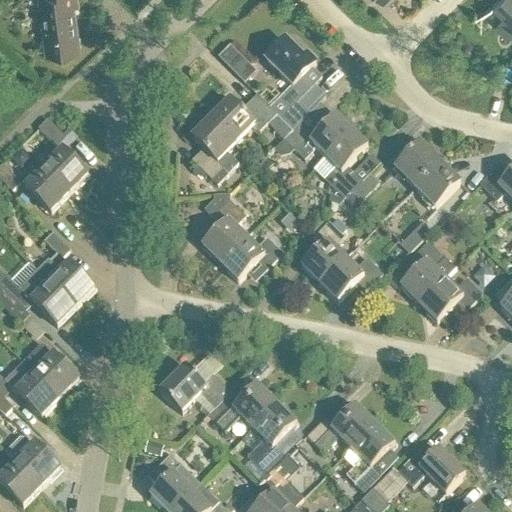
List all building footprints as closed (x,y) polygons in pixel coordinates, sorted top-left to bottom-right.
[(80,43),(75,3),(79,2),(78,0),(37,0),(44,47),(80,43)] [(495,25),(507,36),(511,31),(511,0),(495,0),(494,2),(506,14),(495,25)] [(237,47),(225,59),(251,85),(263,73),(237,47)] [(294,137),(303,128),(311,119),(300,107),(323,84),(313,74),(317,70),(308,61),(305,65),(286,47),(267,67),(292,92),(270,114),(278,121),(294,137)] [(268,130),(284,146),(294,137),(278,121),(270,114),(258,101),(241,118),(230,106),(211,125),(237,151),(255,132),(261,138),(268,130)] [(317,155),(327,164),(353,138),(337,122),(317,142),(303,128),(294,137),(284,146),(274,157),(281,163),(290,161),(295,156),(306,166),(317,155)] [(228,160),(237,151),(211,125),(193,144),(204,156),(193,167),(218,192),(239,171),(228,160)] [(40,135),(58,153),(66,144),(48,126),(40,135)] [(353,138),(327,164),(336,174),(324,185),(345,206),(363,188),(349,174),(369,154),(353,138)] [(396,175),(416,195),(441,170),(421,150),(396,175)] [(63,156),(44,175),(70,201),(89,182),(63,156)] [(441,170),(416,195),(436,215),(461,190),(441,170)] [(0,174),(0,184),(13,197),(22,189),(4,171),(0,174)] [(506,200),(511,206),(511,180),(510,182),(500,171),(481,191),(498,208),(506,200)] [(70,201),(44,175),(25,193),(52,220),(70,201)] [(352,200),(361,209),(380,189),(371,180),(352,200)] [(203,252),(221,271),(247,244),(237,234),(247,223),(231,207),(231,200),(214,201),(214,206),(205,216),(222,233),(203,252)] [(331,202),(329,210),(338,213),(344,207),(343,205),(331,202)] [(302,273),(320,291),(347,265),(336,254),(346,244),(330,228),(313,245),(321,253),(302,273)] [(422,231),(402,251),(412,260),(431,240),(422,231)] [(96,296),(69,270),(63,265),(72,256),(54,238),(45,247),(58,260),(51,268),(49,266),(38,277),(50,289),(76,315),(96,296)] [(247,244),(221,271),(240,289),(259,269),(268,278),(284,261),(268,245),(258,255),(247,244)] [(420,312),(446,286),(456,275),(429,248),(412,265),(421,274),(401,294),(420,312)] [(347,265),(320,291),(339,310),(358,290),(367,298),(384,281),(367,265),(357,275),(347,265)] [(76,315),(50,289),(38,277),(20,295),(9,283),(0,274),(0,292),(3,295),(12,304),(18,310),(26,302),(58,333),(76,315)] [(446,286),(420,312),(438,330),(458,311),(466,319),(483,302),(467,286),(456,296),(446,286)] [(511,303),(501,314),(511,325),(511,303)] [(31,322),(18,310),(12,304),(4,313),(22,331),(31,322)] [(23,370),(34,380),(60,407),(80,387),(42,350),(23,370)] [(60,407),(34,380),(23,370),(6,387),(0,381),(0,399),(2,401),(10,393),(42,425),(60,407)] [(202,402),(216,416),(227,405),(239,393),(220,373),(204,390),(186,372),(160,398),(183,421),(202,402)] [(241,425),(253,436),(278,411),(258,391),(235,414),(227,405),(216,416),(209,423),(226,440),(241,425)] [(0,399),(0,416),(6,422),(15,413),(2,401),(0,399)] [(249,463),(268,483),(287,465),(275,453),(298,431),(278,411),(253,436),(264,448),(249,463)] [(339,445),(351,457),(376,431),(356,411),(334,434),(325,426),(307,444),(324,460),(339,445)] [(376,431),(351,457),(362,468),(347,483),(364,500),(382,482),(374,474),(396,451),(376,431)] [(146,460),(162,463),(164,452),(149,449),(146,460)] [(35,450),(16,469),(42,495),(61,476),(35,450)] [(468,482),(441,456),(427,470),(417,461),(399,479),(409,489),(415,495),(427,482),(448,502),(468,482)] [(151,502),(160,511),(180,511),(201,491),(171,461),(149,483),(159,493),(151,502)] [(260,511),(288,511),(282,506),(290,498),(283,491),(300,474),(288,463),(287,465),(268,483),(259,492),(270,502),(260,511)] [(25,511),(42,495),(16,469),(0,485),(0,489),(22,511),(25,511)] [(238,496),(244,503),(254,493),(248,487),(238,496)] [(222,511),(201,491),(180,511),(222,511)] [(389,511),(388,511),(374,497),(362,508),(366,511),(389,511)]
